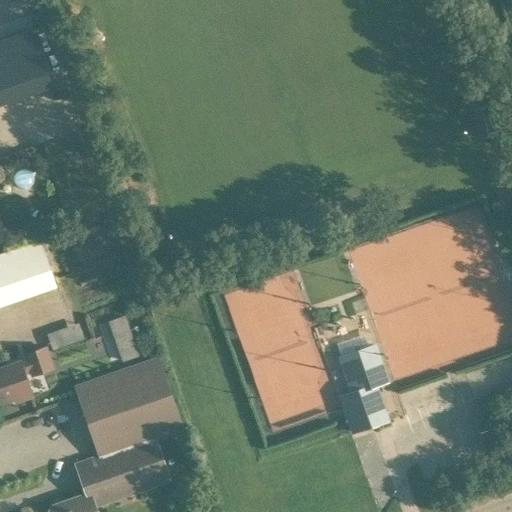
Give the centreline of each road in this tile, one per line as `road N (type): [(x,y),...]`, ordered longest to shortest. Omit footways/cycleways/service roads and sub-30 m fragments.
road 1 (unknown): [(403,511),(388,463),(393,442),(471,412)]
road 2 (unknown): [(0,330),(58,306),(68,284),(63,249)]
